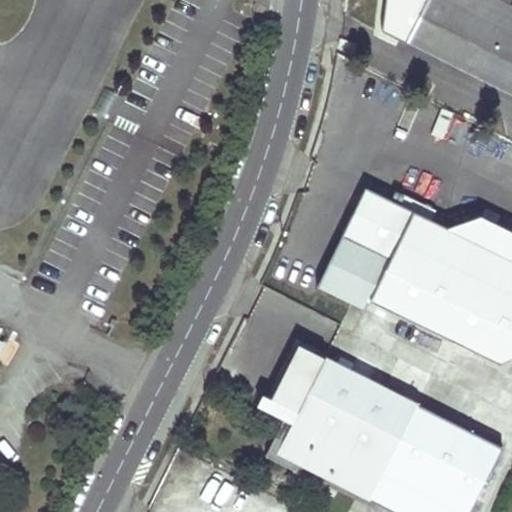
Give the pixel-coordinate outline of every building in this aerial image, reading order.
[(389,32),(507,92),(510,86),(511,86),(511,7),(498,0),(397,0),(403,3),(389,32)] [(455,353),(479,302),(342,236),(318,287),(455,353)] [(299,411),(293,423),(279,453),(300,464),(329,478),(332,473),(348,481),(345,486),(369,498),(383,469),(385,470),(418,405),(299,344),(272,398),(299,411)] [(396,511),(475,511),(507,449),(418,405),(385,470),(383,469),(369,498),(396,511)] [(279,453),(293,423),(285,419),(267,456),(297,471),(300,464),(279,453)] [(348,481),(332,473),(329,478),(345,486),(348,481)]
